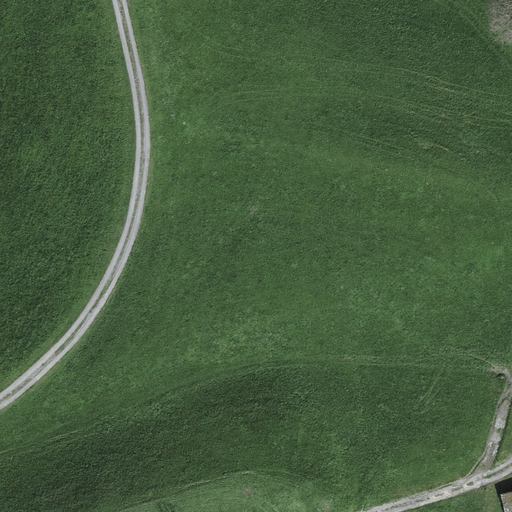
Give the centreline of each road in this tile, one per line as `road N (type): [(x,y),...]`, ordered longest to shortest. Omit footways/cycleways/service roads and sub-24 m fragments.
road 1 (track): [(0,402),(71,338),(115,271),(133,220),(143,125),(120,0)]
road 2 (track): [(381,511),(511,464)]
